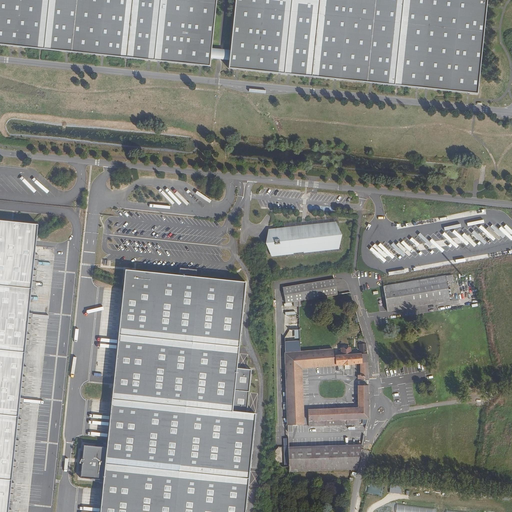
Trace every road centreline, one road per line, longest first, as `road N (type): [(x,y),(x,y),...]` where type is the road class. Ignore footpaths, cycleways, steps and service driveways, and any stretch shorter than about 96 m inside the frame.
road 1 (unknown): [(353,277),(281,285),(280,419),(285,431),(372,433)]
road 2 (unclassified): [(366,190),(353,277),(379,399)]
road 3 (unknown): [(372,236),(366,254),(384,267),(511,244)]
road 4 (unknown): [(372,236),(497,214),(511,225)]
